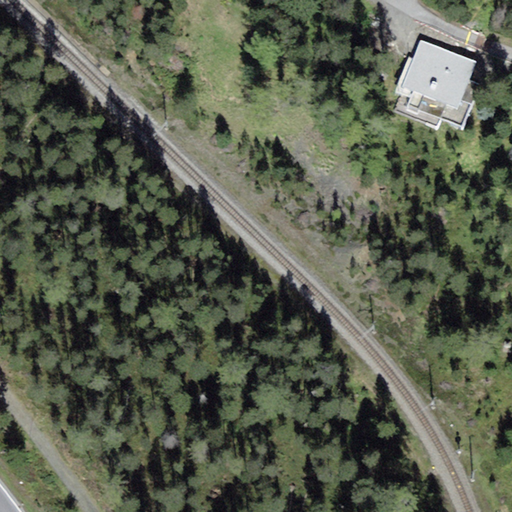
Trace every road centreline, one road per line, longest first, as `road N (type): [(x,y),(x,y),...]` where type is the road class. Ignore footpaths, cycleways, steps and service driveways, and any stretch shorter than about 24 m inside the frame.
road 1 (track): [(0,387),(91,511)]
road 2 (residential): [(511,48),(398,0)]
